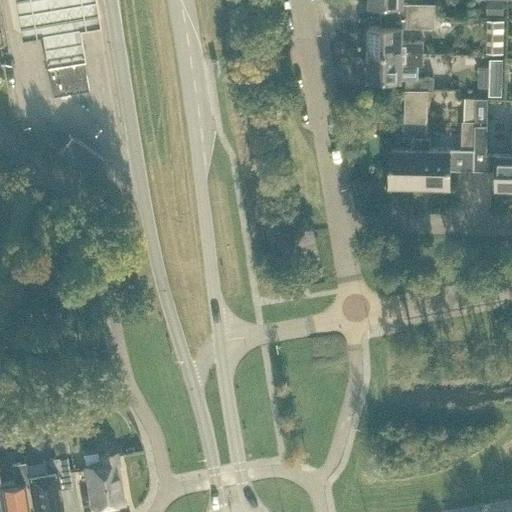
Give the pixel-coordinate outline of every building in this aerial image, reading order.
[(95,0),(17,0),(24,37),(43,34),(47,57),(85,51),(81,26),(99,23),(95,0)] [(486,1),(486,14),(502,15),(503,1),(486,1)] [(381,3),(381,15),(435,16),(435,3),(403,3),(403,4),(381,3)] [(381,26),(403,26),(403,28),(435,28),(435,16),(381,15),(381,26)] [(486,20),(486,53),(503,53),(504,21),(486,20)] [(368,26),(368,53),(422,55),(422,41),(402,41),(402,27),(368,26)] [(82,53),(46,59),(47,65),(52,95),(88,89),(82,53)] [(422,65),(422,55),(368,53),(367,79),(401,79),(402,65),(422,65)] [(489,59),(488,95),(501,95),(502,59),(489,59)] [(404,77),(404,91),(426,91),(426,89),(433,89),(433,78),(404,77)] [(391,147),(390,184),(420,185),(422,137),(426,137),(426,135),(425,135),(426,91),(404,91),(403,135),(411,136),(410,147),(391,147)] [(461,149),(473,149),(474,124),(474,121),(464,121),(461,121),(461,148),(461,149)] [(496,187),(511,187),(511,129),(511,130),(511,154),(486,153),(487,125),(474,124),(473,170),(496,170),(496,187)] [(70,135),(58,151),(90,175),(102,158),(70,135)] [(422,137),(420,185),(450,186),(451,148),(431,148),(432,136),(426,135),(426,137),(422,137)] [(105,402),(103,387),(71,392),(74,407),(105,402)] [(120,499),(114,464),(117,464),(115,451),(98,454),(100,466),(82,469),(84,479),(88,478),(92,503),(120,499)] [(25,464),(27,475),(33,511),(39,511),(62,508),(58,487),(71,485),(66,457),(53,459),(25,464)] [(1,487),(5,511),(28,511),(24,483),(27,483),(24,461),(10,463),(13,485),(1,487)]
